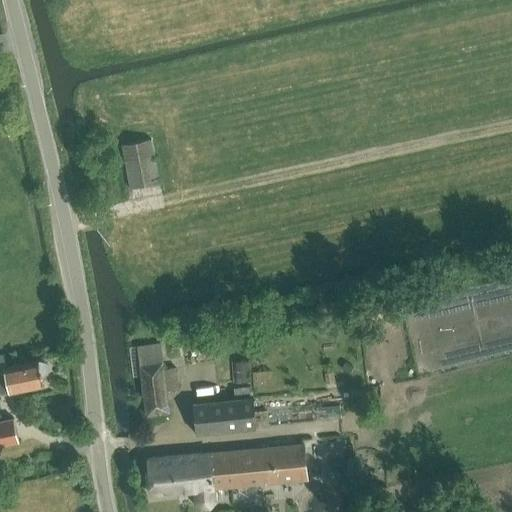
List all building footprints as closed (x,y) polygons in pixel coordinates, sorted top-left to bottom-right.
[(129,188),(159,182),(151,139),(121,145),(129,188)] [(393,295),(366,301),(370,319),(397,313),(393,295)] [(166,389),(177,388),(175,367),(163,368),(160,342),(138,345),(146,415),(169,412),(166,389)] [(42,375),(46,372),(44,362),(39,361),(39,360),(5,366),(3,355),(0,355),(0,393),(43,385),(41,377),(42,376),(42,375)] [(232,362),(234,384),(251,383),(249,361),(232,362)] [(254,385),(272,384),(271,370),(253,372),(254,385)] [(335,383),(333,371),(324,372),(326,385),(335,383)] [(234,398),(193,403),(196,433),(255,427),(254,412),(252,396),(250,396),(249,386),(233,387),(234,398)] [(341,417),(340,405),(316,408),(317,419),(341,417)] [(0,444),(18,440),(13,417),(0,420),(0,444)] [(214,487),(307,478),(304,442),(147,458),(151,493),(176,491),(179,495),(187,494),(189,490),(193,489),(194,503),(202,508),(209,508),(215,502),(214,487)]
